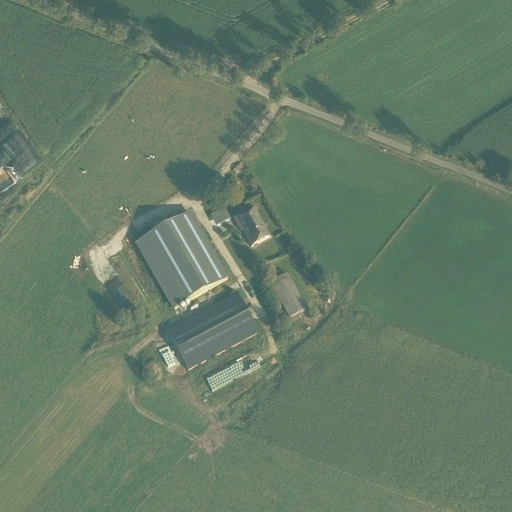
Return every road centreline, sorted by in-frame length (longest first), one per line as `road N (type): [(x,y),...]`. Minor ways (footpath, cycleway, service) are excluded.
road 1 (unclassified): [(35,0),(511,192)]
road 2 (track): [(387,0),(245,84)]
